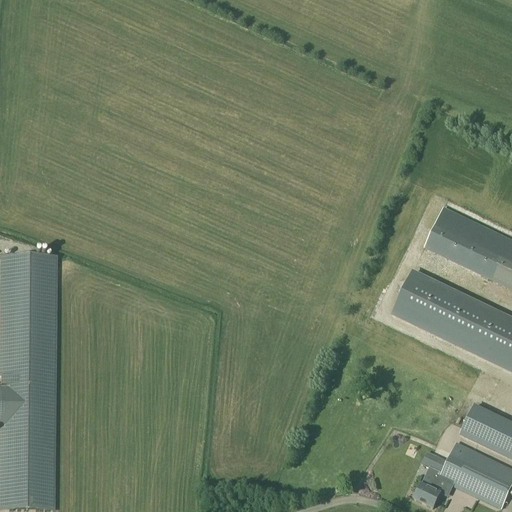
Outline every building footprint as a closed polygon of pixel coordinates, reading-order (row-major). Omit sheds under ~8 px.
[(434,255),(511,291),(511,247),(451,218),(434,255)] [(52,511),(53,397),(55,260),(2,260),(0,388),(0,387),(0,428),(0,436),(0,511),(52,511)] [(511,324),(411,276),(392,316),(511,373),(511,324)] [(511,375),(446,347),(434,374),(484,396),(486,392),(491,394),(494,388),(511,396),(511,375)] [(459,438),(464,440),(511,463),(511,427),(474,409),(459,438)] [(511,483),(511,471),(456,445),(447,464),(427,455),(422,467),(441,476),(440,479),(434,476),(430,483),(424,480),(421,487),(414,502),(432,511),(440,496),(436,494),(441,483),(500,511),(511,486),(511,484),(511,483)]
